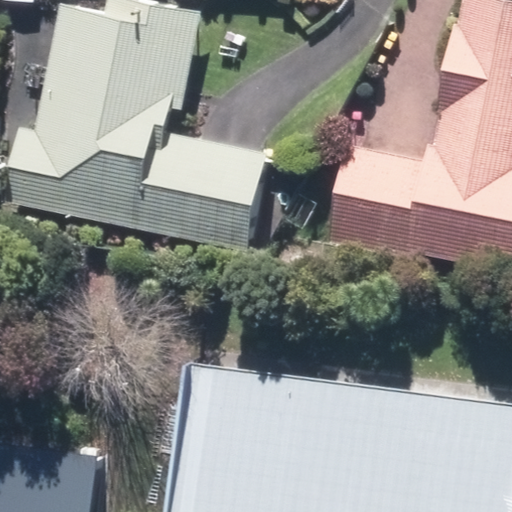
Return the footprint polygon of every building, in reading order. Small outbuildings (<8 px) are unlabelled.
[(30,121),(14,197),(262,250),(283,151),(233,141),(190,132),(216,11),(163,0),(122,0),(120,12),(74,2),(48,125),(30,121)] [(511,0),(473,0),(470,18),(464,17),(446,107),(451,108),(445,139),(438,137),(435,154),(405,147),(358,138),(337,239),(421,256),(422,249),(511,267),(511,0)] [(253,296),(251,300),(250,304),(250,308),(252,312),(255,315),(259,316),(263,317),(267,316),(271,314),(274,311),(275,307),(275,302),(274,298),(271,295),(268,293),(264,292),(259,292),(256,293),(253,296)] [(511,511),(511,405),(184,362),(163,511),(511,511)] [(94,511),(100,456),(0,444),(0,511),(94,511)]
